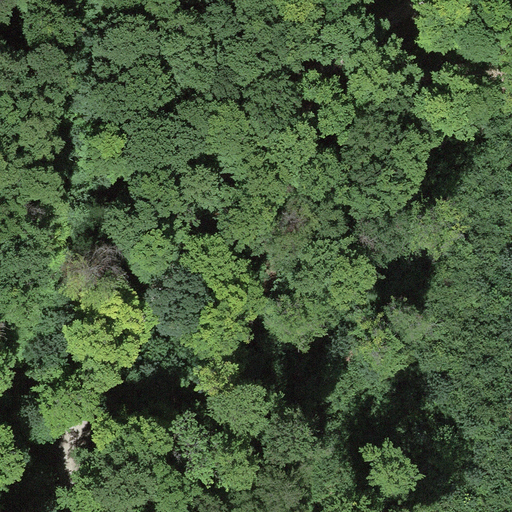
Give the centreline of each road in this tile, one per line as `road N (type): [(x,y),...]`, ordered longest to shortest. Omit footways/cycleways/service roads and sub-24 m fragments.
road 1 (track): [(410,0),(308,77),(224,167),(141,329),(96,396),(67,459),(61,511)]
road 2 (track): [(67,0),(82,27),(61,267),(39,333),(5,393),(0,446)]
